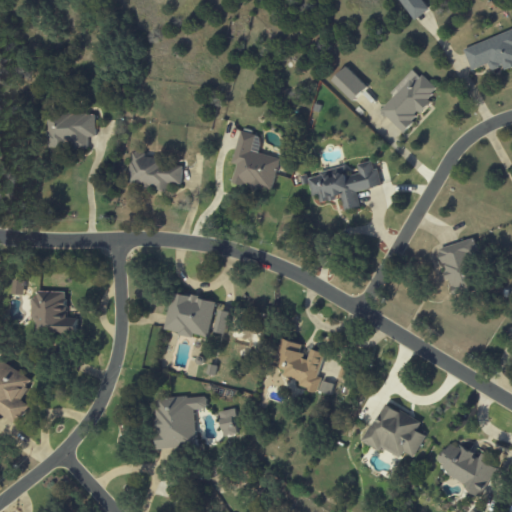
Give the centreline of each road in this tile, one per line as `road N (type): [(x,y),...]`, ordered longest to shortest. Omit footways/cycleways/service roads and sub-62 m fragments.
road 1 (residential): [(511,403),(306,279),(244,252),(159,240),(0,235)]
road 2 (residential): [(0,498),(62,451),(102,397),(121,320),(116,241)]
road 3 (residential): [(357,309),(459,145),(511,114)]
